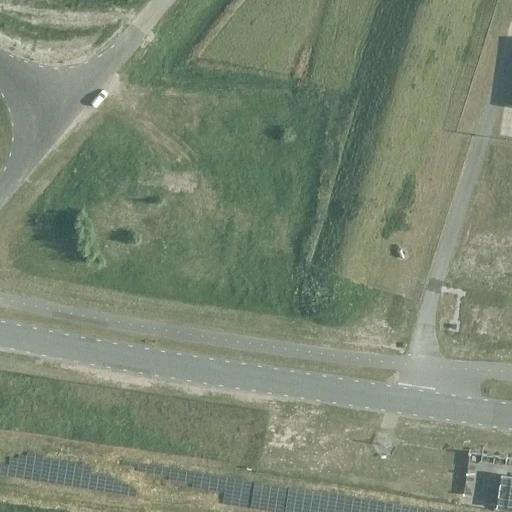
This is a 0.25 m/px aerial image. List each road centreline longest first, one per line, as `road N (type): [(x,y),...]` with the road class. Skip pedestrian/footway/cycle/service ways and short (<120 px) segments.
road 1 (tertiary): [(511,417),(127,360),(0,333)]
road 2 (unclassified): [(0,194),(165,0)]
